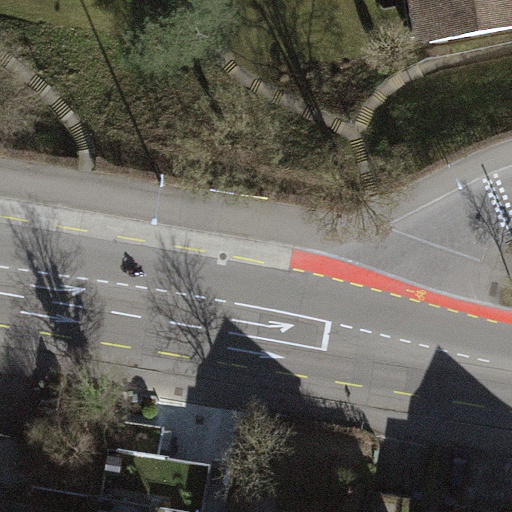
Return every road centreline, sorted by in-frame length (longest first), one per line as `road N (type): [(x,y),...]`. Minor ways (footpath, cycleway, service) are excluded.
road 1 (primary): [(371,345),(0,277)]
road 2 (residential): [(371,345),(410,265),(448,225),(511,200)]
road 3 (primary): [(511,369),(371,345)]
